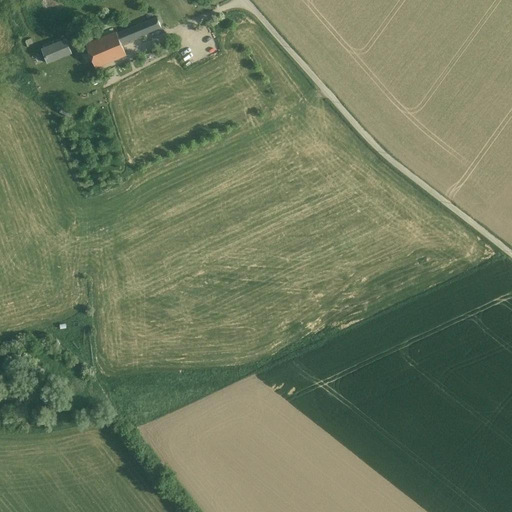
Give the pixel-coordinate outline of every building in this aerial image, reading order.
[(154,10),(134,19),(137,26),(141,24),(148,21),(149,22),(157,18),(154,10)] [(157,18),(149,22),(153,31),(161,27),(157,18)] [(149,22),(148,21),(141,24),(146,34),(153,31),(149,22)] [(137,26),(119,34),(123,44),(146,34),(141,24),(137,26)] [(118,32),(87,43),(97,67),(127,55),(123,44),(119,34),(118,32)] [(67,40),(60,43),(65,55),(72,52),(67,40)] [(60,43),(42,50),(48,62),(65,55),(60,43)]
